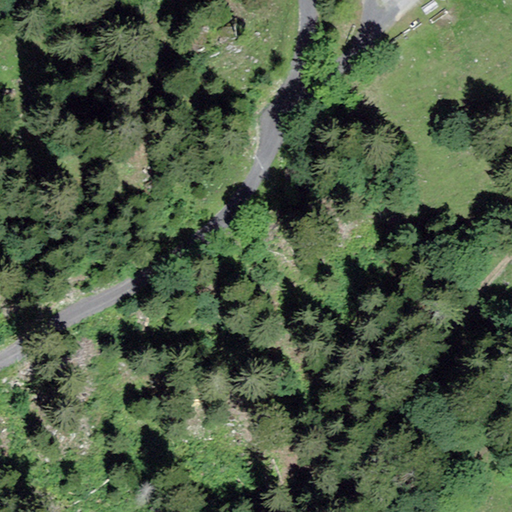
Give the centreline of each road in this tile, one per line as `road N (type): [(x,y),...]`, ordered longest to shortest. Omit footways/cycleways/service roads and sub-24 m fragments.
road 1 (track): [(0,352),(206,242),(229,221),(282,124),(309,25),(306,0)]
road 2 (track): [(282,124),(406,0)]
